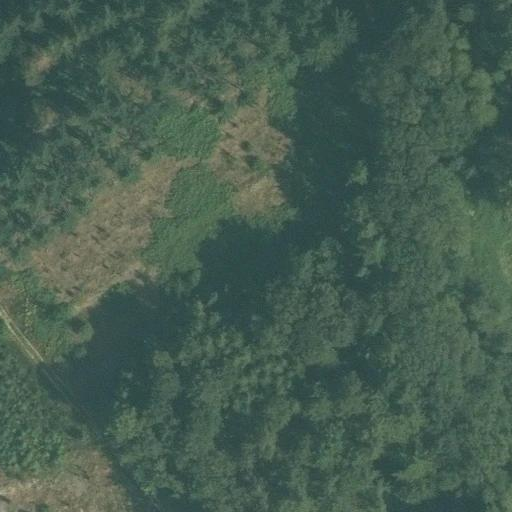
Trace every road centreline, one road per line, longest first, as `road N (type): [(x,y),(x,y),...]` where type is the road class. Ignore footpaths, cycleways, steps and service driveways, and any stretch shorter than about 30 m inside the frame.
road 1 (track): [(368,0),(387,282),(400,354),(454,511)]
road 2 (track): [(0,323),(162,511)]
